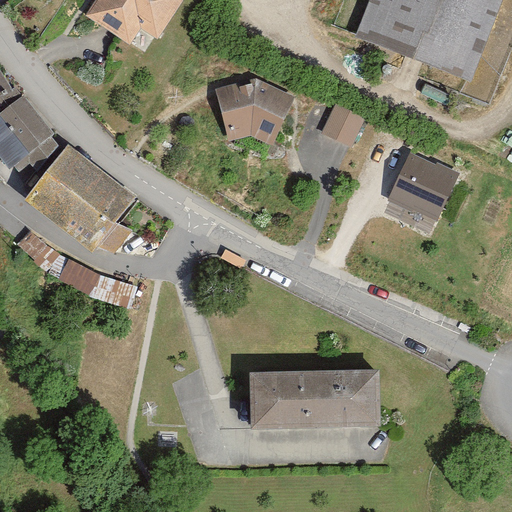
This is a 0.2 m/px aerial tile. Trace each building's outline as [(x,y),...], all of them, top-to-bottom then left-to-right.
[(87,0),(76,17),(121,46),(132,28),(150,40),(176,0),(87,0)] [(365,0),(352,34),(471,79),(500,0),(365,0)] [(272,143),(294,99),(257,81),(215,89),(225,141),(251,133),(272,143)] [(0,155),(11,168),(55,134),(23,97),(0,114),(0,155)] [(366,120),(336,105),(322,137),(353,152),(366,120)] [(457,163),(400,139),(378,190),(435,214),(457,163)] [(135,198),(68,146),(26,199),(92,251),(135,198)] [(80,298),(127,311),(133,286),(104,279),(62,261),(21,232),(8,246),(32,270),(80,298)] [(249,374),(251,430),(381,426),(379,370),(249,374)]
